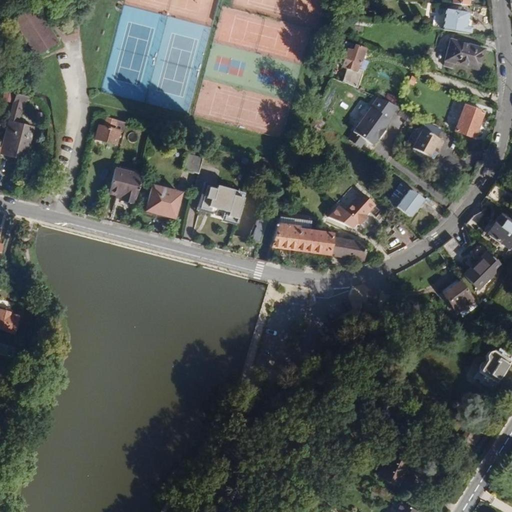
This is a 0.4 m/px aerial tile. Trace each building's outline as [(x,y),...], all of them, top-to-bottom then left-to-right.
[(57,42),(34,7),(13,20),(35,56),(57,42)] [(466,26),(467,13),(444,9),(442,30),(469,34),(470,27),(466,26)] [(371,27),(372,19),(353,16),(352,25),(371,27)] [(356,60),(360,47),(341,40),(339,45),(342,47),(339,55),(356,60)] [(477,70),(483,50),(449,41),(443,61),(477,70)] [(350,78),(332,70),(329,76),(347,85),(350,78)] [(3,92),(1,101),(8,102),(10,94),(3,92)] [(25,155),(32,127),(15,124),(20,105),(23,105),(25,97),(14,94),(0,149),(0,155),(12,158),(14,152),(25,155)] [(381,127),(387,120),(385,119),(394,106),(375,97),(368,107),(363,103),(359,103),(357,106),(357,108),(357,110),(357,111),(359,112),(363,115),(351,132),(369,145),(374,138),(375,138),(382,128),(381,127)] [(473,138),(482,112),(463,105),(454,132),(473,138)] [(121,131),(124,122),(105,117),(102,127),(97,126),(93,139),(114,145),(118,130),(121,131)] [(330,146),(317,134),(319,130),(315,127),(309,138),(324,152),(330,146)] [(378,140),(385,129),(382,128),(375,138),(378,140)] [(427,157),(436,139),(420,131),(415,140),(411,148),(412,149),(411,152),(425,160),(427,157)] [(411,148),(415,140),(411,137),(406,145),(411,148)] [(432,159),(441,142),(436,139),(427,157),(432,159)] [(324,152),(314,143),(310,148),(320,157),(324,152)] [(197,175),(201,157),(185,153),(181,170),(197,175)] [(133,201),(140,176),(113,169),(106,193),(114,195),(119,197),(118,200),(131,203),(132,200),(133,201)] [(243,193),(203,183),(195,214),(235,224),(243,193)] [(424,202),(399,183),(387,201),(394,205),(394,207),(408,217),(417,206),(419,208),(424,202)] [(500,204),(507,193),(494,184),(487,196),(500,204)] [(172,218),(178,194),(151,186),(144,211),(172,218)] [(353,189),(338,203),(342,207),(358,193),(353,189)] [(365,216),(374,206),(360,194),(343,211),(339,208),(329,219),(336,222),(353,230),(357,224),(359,226),(367,218),(365,216)] [(472,231),(479,221),(472,215),(466,225),(472,231)] [(507,249),(511,241),(511,223),(500,215),(486,234),(507,249)] [(364,243),(329,238),(330,235),(309,232),(309,221),(278,216),(270,247),(361,260),(364,243)] [(259,244),(264,222),(255,220),(249,241),(259,244)] [(461,248),(451,238),(442,247),(451,257),(461,248)] [(477,290),(500,267),(485,252),(473,265),(476,267),(472,271),(470,268),(462,275),(477,290)] [(440,287),(449,280),(446,275),(437,283),(440,287)] [(456,318),(477,309),(463,278),(442,288),(456,318)] [(380,322),(383,309),(362,303),(356,324),(365,326),(367,318),(380,322)] [(0,329),(13,333),(17,316),(9,314),(10,310),(0,307),(0,329)] [(494,384),(509,362),(493,352),(486,352),(483,357),(484,362),(481,362),(478,367),(478,371),(477,373),(494,384)] [(474,446),(482,435),(467,426),(460,437),(474,446)] [(395,487),(407,462),(388,452),(375,477),(395,487)] [(414,511),(397,503),(392,511),(414,511)]
